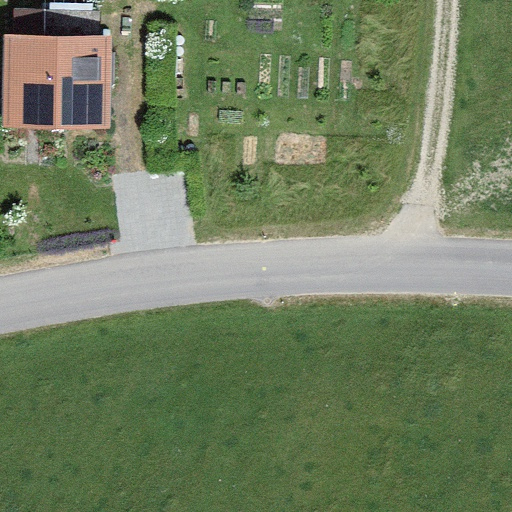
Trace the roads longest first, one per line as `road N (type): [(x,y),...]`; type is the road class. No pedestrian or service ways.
road 1 (tertiary): [(511,257),(419,245),(0,298)]
road 2 (track): [(454,0),(419,245)]
